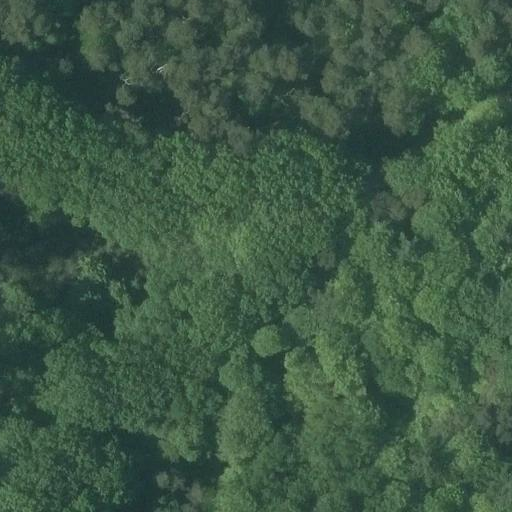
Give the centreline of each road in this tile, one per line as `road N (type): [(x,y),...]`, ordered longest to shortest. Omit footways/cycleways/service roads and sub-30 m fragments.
road 1 (track): [(511,187),(389,178),(310,205),(148,359),(36,511)]
road 2 (track): [(511,91),(341,190),(288,199),(139,198),(83,180),(0,125)]
